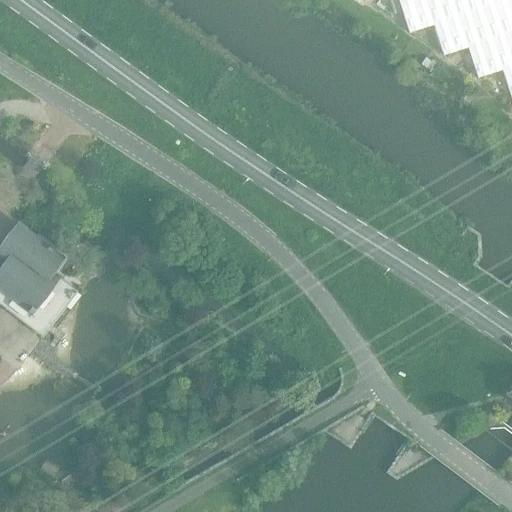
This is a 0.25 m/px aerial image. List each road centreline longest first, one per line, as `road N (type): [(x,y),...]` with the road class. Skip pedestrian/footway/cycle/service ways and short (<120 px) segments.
road 1 (unclassified): [(152,511),(379,381),(281,245),(0,58)]
road 2 (primary): [(511,338),(187,123),(20,0)]
